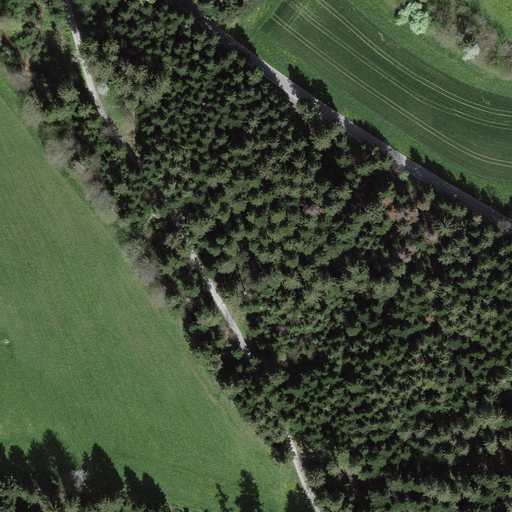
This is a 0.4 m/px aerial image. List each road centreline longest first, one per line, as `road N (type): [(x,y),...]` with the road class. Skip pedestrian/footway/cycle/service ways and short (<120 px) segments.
road 1 (track): [(59,0),(150,213),(323,511)]
road 2 (unclassified): [(181,0),(256,66),(511,232)]
road 3 (track): [(511,391),(486,372),(327,147),(302,96)]
road 4 (track): [(296,454),(369,477),(459,491),(511,487)]
